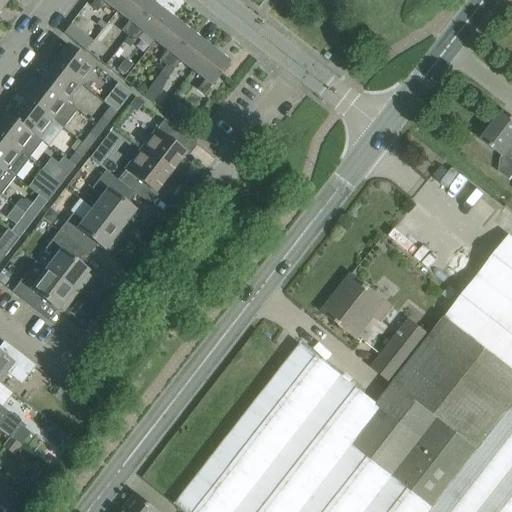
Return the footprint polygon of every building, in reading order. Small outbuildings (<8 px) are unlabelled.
[(0,0),(0,11),(8,0),(0,0)] [(117,12),(125,0),(95,0),(90,7),(97,12),(105,2),(117,12)] [(128,36),(154,4),(148,0),(125,0),(117,12),(129,21),(121,31),(128,36)] [(155,41),(173,18),(154,4),(128,36),(135,42),(143,32),(155,41)] [(166,66),(192,33),(173,18),(155,41),(167,51),(159,60),(166,66)] [(71,24),(64,34),(73,41),(81,32),(71,24)] [(193,71),(211,48),(192,33),(166,66),(173,71),(181,61),(193,71)] [(128,37),(124,43),(130,48),(135,42),(128,37)] [(95,66),(83,57),(67,45),(53,63),(80,85),(95,66)] [(108,48),(99,59),(106,65),(116,53),(108,48)] [(212,86),(230,63),(211,48),(193,71),(205,80),(197,90),(204,95),(212,85),(212,86)] [(124,59),(116,69),(124,75),(132,65),(124,59)] [(80,85),(53,63),(39,82),(66,103),(80,85)] [(76,111),(66,103),(39,82),(25,99),(52,121),(62,128),(76,111)] [(116,113),(131,94),(118,84),(112,93),(118,97),(110,108),(116,113)] [(151,86),(143,96),(152,104),(161,93),(151,86)] [(137,98),(130,107),(138,113),(145,104),(137,98)] [(52,121),(25,99),(12,117),(11,118),(39,139),(52,121)] [(102,132),(116,113),(110,108),(95,126),(102,132)] [(511,117),(504,112),(482,140),(503,156),(504,155),(511,161),(511,117)] [(11,118),(12,117),(7,113),(0,122),(0,137),(20,153),(28,160),(42,142),(39,139),(11,118)] [(187,152),(174,142),(181,133),(165,120),(158,130),(142,150),(142,151),(171,173),(187,152)] [(88,149),(102,132),(95,126),(82,144),(88,149)] [(28,160),(20,153),(0,137),(0,165),(6,171),(15,178),(28,160)] [(75,167),(88,149),(82,144),(68,162),(75,167)] [(97,149),(90,158),(99,166),(106,156),(97,149)] [(171,173),(142,151),(142,150),(125,171),(126,171),(118,181),(129,189),(134,193),(142,183),(155,193),(171,173)] [(60,185),(75,167),(68,162),(54,180),(60,185)] [(15,178),(6,171),(0,165),(0,195),(1,196),(15,178)] [(135,211),(121,200),(129,189),(118,181),(106,172),(92,189),(102,197),(93,210),(124,234),(137,216),(133,213),(135,211)] [(47,203),(60,185),(54,180),(40,197),(47,203)] [(33,221),(47,203),(40,197),(26,216),(33,221)] [(124,234),(93,210),(83,222),(73,214),(59,232),(82,250),(91,239),(105,250),(106,249),(110,251),(124,234)] [(19,239),(33,221),(26,216),(12,233),(19,239)] [(88,272),(74,261),(82,250),(59,232),(45,250),(55,258),(45,270),(77,294),(91,276),(87,274),(88,272)] [(0,252),(5,257),(19,239),(12,233),(0,248),(0,252)] [(511,511),(511,237),(510,235),(431,337),(409,320),(372,367),(393,384),(377,405),(300,344),(175,504),(184,511),(511,511)] [(2,270),(0,272),(0,282),(1,284),(8,275),(2,270)] [(77,294),(45,270),(36,282),(26,275),(12,292),(36,311),(44,300),(58,311),(60,309),(63,312),(77,294)] [(375,317),(386,303),(351,275),(340,289),(344,293),(326,315),(352,336),(370,313),(375,317)] [(35,366),(4,342),(3,343),(7,345),(0,353),(0,380),(8,370),(23,382),(35,366)] [(83,419),(91,409),(82,402),(74,412),(83,419)] [(0,430),(10,438),(22,423),(9,413),(0,406),(0,430)] [(9,438),(3,447),(15,455),(21,446),(9,438)] [(158,511),(136,494),(122,511),(158,511)] [(1,497),(0,497),(0,511),(11,511),(15,508),(1,497)]
